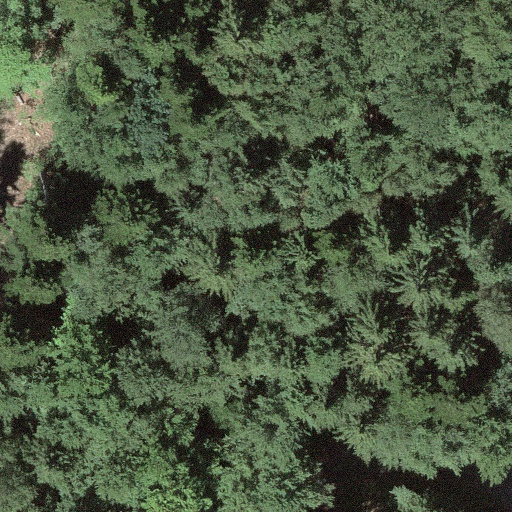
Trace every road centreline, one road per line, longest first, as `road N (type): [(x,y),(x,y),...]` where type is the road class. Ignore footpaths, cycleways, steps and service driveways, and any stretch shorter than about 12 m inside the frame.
road 1 (track): [(261,511),(409,457),(484,461),(511,488)]
road 2 (track): [(511,143),(406,0)]
